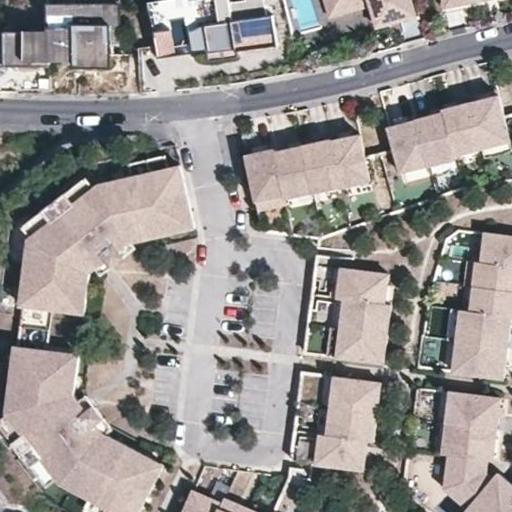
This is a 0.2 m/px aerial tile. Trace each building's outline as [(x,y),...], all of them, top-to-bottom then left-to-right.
[(190,23),(269,15),(267,0),(169,0),(171,15),(188,13),(190,23)] [(401,20),(417,16),(412,0),(325,0),(330,17),(371,5),(377,27),(392,23),(390,17),(399,15),(401,20)] [(354,27),(371,22),(367,7),(350,12),(354,27)] [(50,32),(50,67),(77,67),(77,47),(123,47),(123,8),(50,8),(50,32)] [(278,46),(275,15),(269,15),(190,23),(188,13),(171,15),(172,25),(156,27),(159,58),(209,53),(210,62),(239,59),(238,50),(278,46)] [(50,32),(6,32),(5,67),(50,67),(50,32)] [(444,113),(389,127),(401,172),(457,158),(456,155),(483,148),(511,141),(500,96),(444,110),(444,113)] [(370,180),(361,134),(333,140),(332,139),(277,150),(276,147),(247,153),(256,198),(285,193),(285,196),(341,185),(370,180)] [(511,151),(511,144),(511,141),(483,148),(485,158),(511,151)] [(129,163),(132,175),(168,167),(165,154),(129,163)] [(195,226),(180,164),(168,167),(132,175),(100,182),(95,187),(75,203),(67,193),(66,192),(44,210),(44,211),(52,221),(32,236),(30,238),(22,305),(25,305),(52,309),(85,313),(90,273),(97,267),(107,258),(112,265),(125,255),(119,249),(128,242),(130,242),(195,226)] [(87,177),(67,193),(75,203),(95,187),(87,177)] [(285,193),(256,198),(258,208),(286,202),(285,196),(285,193)] [(52,221),(44,211),(25,226),(32,236),(52,221)] [(503,375),(510,313),(511,313),(511,233),(483,230),(480,259),(475,258),(472,284),(469,308),(460,307),(456,338),(452,369),(503,375)] [(125,255),(135,248),(130,242),(128,242),(119,249),(125,255)] [(472,284),(475,258),(465,257),(462,283),(472,284)] [(108,268),(112,265),(107,258),(97,267),(102,273),(108,268)] [(381,315),(383,301),(377,300),(378,287),(385,288),(387,272),(314,263),(304,351),(376,360),(378,346),(385,347),(388,316),(381,315)] [(388,316),(390,302),(383,301),(381,315),(388,316)] [(52,309),(25,305),(20,346),(47,350),(52,309)] [(456,338),(460,307),(450,305),(446,337),(456,338)] [(140,511),(165,465),(106,434),(105,433),(97,424),(104,419),(95,406),(88,411),(80,401),(75,394),(80,354),(47,350),(20,346),(16,346),(8,413),(10,415),(25,435),(15,443),(32,465),(33,465),(43,457),(58,477),(62,483),(92,499),(118,511),(140,511)] [(383,361),(385,347),(378,346),(376,360),(383,361)] [(375,426),(379,395),(372,394),(374,380),(301,371),(291,459),(364,468),(365,453),(359,451),(361,439),(367,439),(368,425),(375,426)] [(379,395),(380,381),(374,380),(372,394),(379,395)] [(511,511),(511,480),(499,470),(494,476),(487,470),(489,457),(493,457),(501,395),(450,389),(443,451),(449,452),(445,486),(466,490),(476,498),(469,506),(464,511),(511,511)] [(86,396),(80,401),(88,411),(95,406),(91,402),(86,396)] [(25,435),(10,415),(0,422),(15,442),(25,435)] [(104,419),(97,424),(105,433),(106,434),(112,429),(104,419)] [(43,457),(33,465),(48,485),(58,477),(43,457)] [(476,498),(466,490),(445,486),(469,506),(476,498)] [(254,511),(224,499),(222,504),(193,492),(184,511),(254,511)] [(118,511),(92,499),(86,509),(91,511),(118,511)]
